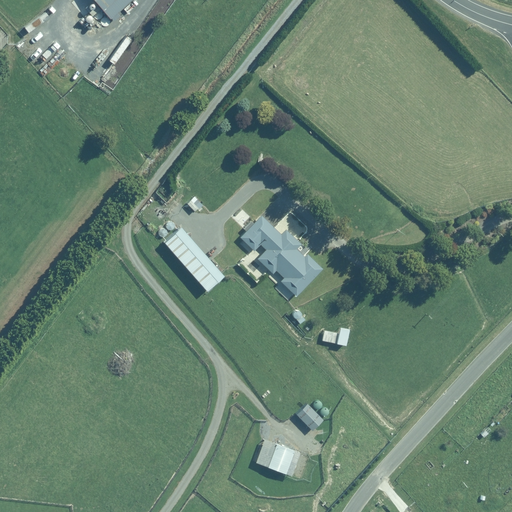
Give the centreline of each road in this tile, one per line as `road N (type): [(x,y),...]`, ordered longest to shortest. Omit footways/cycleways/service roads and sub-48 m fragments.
road 1 (unknown): [(128,231),(307,0)]
road 2 (residential): [(511,301),(442,369),(340,511)]
